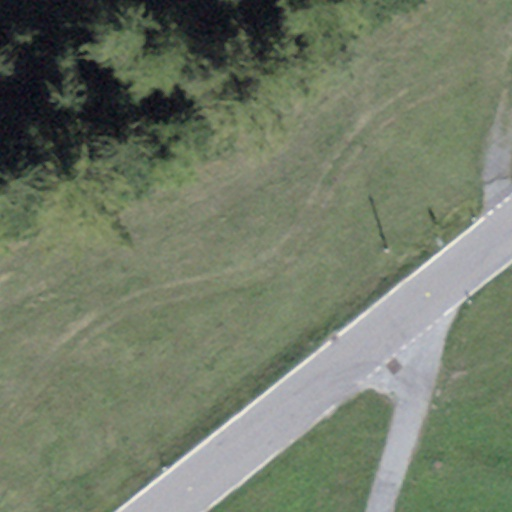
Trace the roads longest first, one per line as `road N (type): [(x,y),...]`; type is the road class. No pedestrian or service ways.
road 1 (tertiary): [(511,228),(158,511)]
road 2 (track): [(424,299),(429,342),(382,511)]
